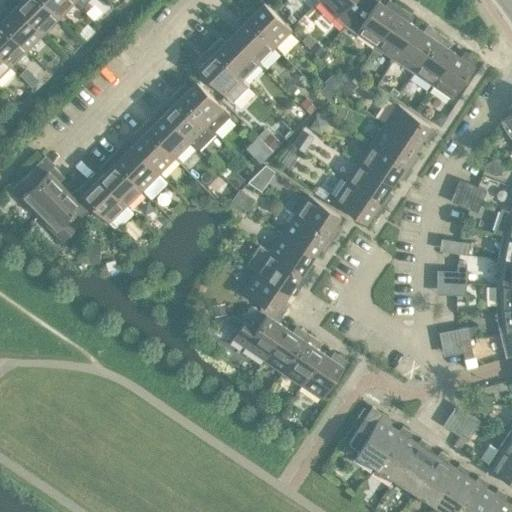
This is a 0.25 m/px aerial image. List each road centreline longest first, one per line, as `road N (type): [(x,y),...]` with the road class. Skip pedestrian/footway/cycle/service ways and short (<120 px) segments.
road 1 (residential): [(381,252),(356,292),(363,312),(429,355),(421,284),(436,200),(511,77)]
road 2 (residential): [(0,184),(44,142),(59,148),(199,0)]
